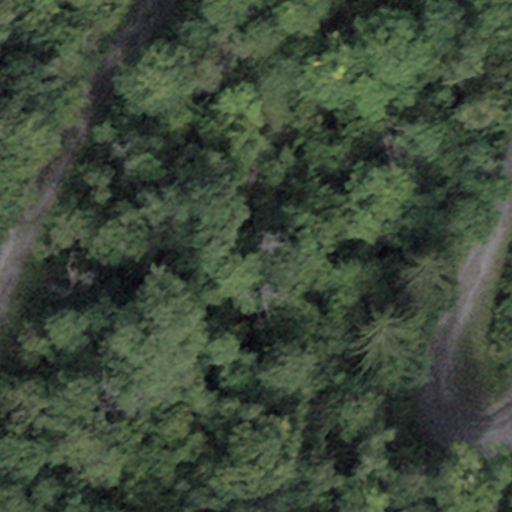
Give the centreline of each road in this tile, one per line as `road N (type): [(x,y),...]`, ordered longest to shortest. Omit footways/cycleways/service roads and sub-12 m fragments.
road 1 (track): [(170,0),(93,98),(28,273),(0,401)]
road 2 (track): [(511,455),(472,470),(434,437),(430,370),(511,209)]
